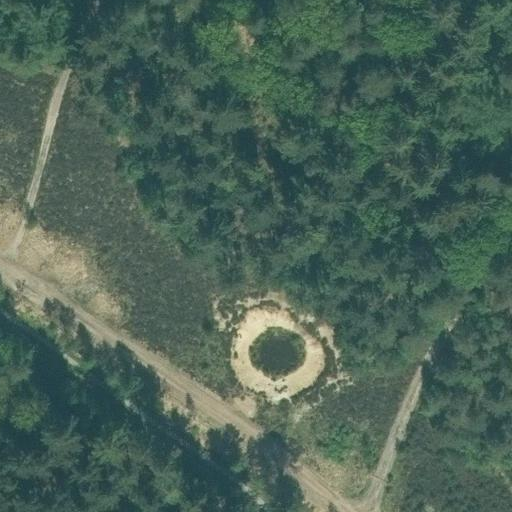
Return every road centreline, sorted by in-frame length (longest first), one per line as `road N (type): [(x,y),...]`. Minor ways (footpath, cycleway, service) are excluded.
road 1 (track): [(366,511),(0,258)]
road 2 (track): [(511,201),(423,352),(364,511)]
